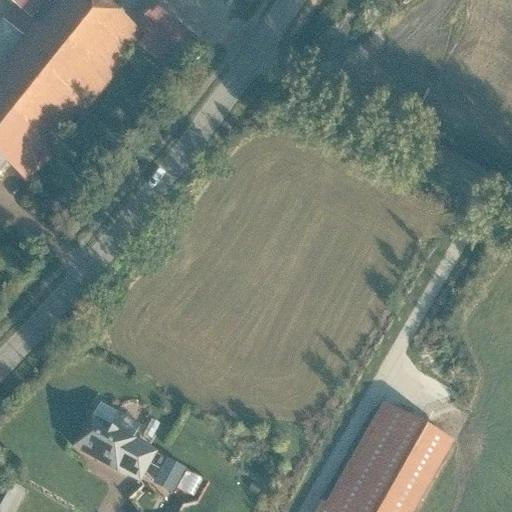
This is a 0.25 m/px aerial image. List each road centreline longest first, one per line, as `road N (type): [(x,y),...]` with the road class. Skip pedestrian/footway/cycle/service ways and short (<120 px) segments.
road 1 (secondary): [(294,0),(123,232),(0,366)]
road 2 (track): [(511,195),(260,56)]
